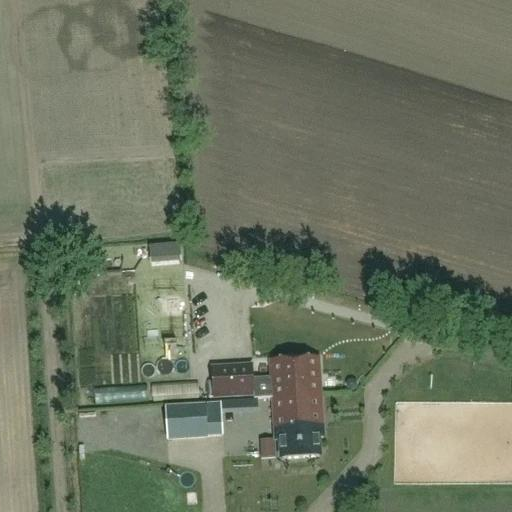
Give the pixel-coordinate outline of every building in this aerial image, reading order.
[(105,260),(90,262),(77,263),(78,275),(80,274),(106,272),(105,260)] [(213,313),(212,328),(235,329),(235,314),(213,313)] [(318,458),(317,433),(323,432),(320,379),(322,379),(320,358),(270,361),(271,381),(275,441),(282,441),(283,460),(318,458)] [(253,395),(251,367),(214,370),(215,397),(253,395)] [(253,400),(245,400),(245,409),(257,408),(257,400),(253,400)] [(223,437),(222,407),(166,410),(167,441),(223,437)]
